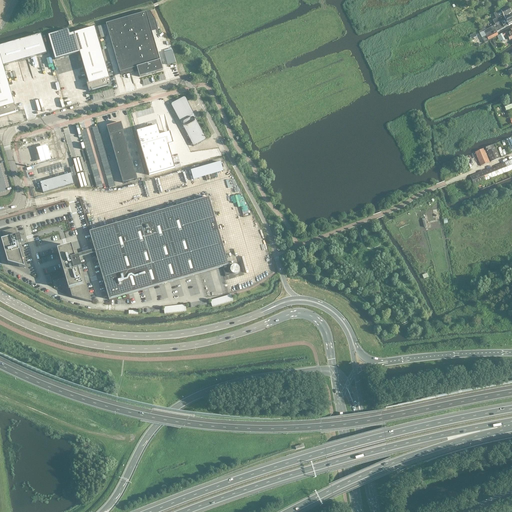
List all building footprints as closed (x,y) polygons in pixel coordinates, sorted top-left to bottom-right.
[(498,5),(494,7),(496,12),(497,12),(499,11),(498,8),(506,3),(504,0),(499,0),(496,2),(498,5)] [(500,17),(493,21),(495,25),(505,19),(510,17),(508,14),(511,13),(508,7),(501,11),(498,13),(500,17)] [(146,13),(107,24),(120,72),(137,67),(138,72),(140,77),(163,70),(152,31),(146,13)] [(486,36),(482,38),(484,42),(485,43),(489,41),(488,40),(496,36),(498,35),(496,32),(511,24),(511,16),(506,20),(503,22),(503,21),(486,30),(483,31),(486,36)] [(57,32),(48,35),(55,60),(80,53),(89,84),(87,84),(89,91),(112,85),(98,36),(95,27),(74,33),(70,34),(70,32),(69,29),(57,32)] [(0,117),(19,112),(17,106),(15,107),(3,66),(47,53),(41,34),(0,45),(0,117)] [(173,51),(172,51),(164,53),(168,66),(176,63),(173,51)] [(193,146),(194,148),(208,141),(194,114),(193,111),(191,109),(190,106),(188,103),(186,98),(184,98),(173,104),(172,105),(172,106),(174,109),(175,112),(177,114),(178,117),(192,144),(193,146)] [(506,111),(511,108),(511,100),(503,105),(506,111)] [(121,123),(114,125),(117,133),(123,131),(124,131),(121,123)] [(114,125),(107,127),(109,135),(116,133),(117,133),(114,125)] [(141,130),(137,132),(149,175),(175,168),(168,145),(173,143),(170,132),(160,135),(157,126),(141,130)] [(117,133),(116,133),(118,140),(125,138),(123,131),(117,133)] [(109,135),(111,142),(118,140),(116,133),(109,135)] [(125,138),(118,140),(120,147),(127,145),(125,138)] [(118,140),(111,142),(113,149),(120,147),(118,140)] [(494,144),(485,148),(491,162),(500,158),(494,144)] [(127,145),(120,147),(122,154),(129,152),(127,145)] [(48,146),(36,150),(38,155),(40,164),(52,161),(49,152),(48,146)] [(120,147),(113,149),(115,156),(122,154),(120,147)] [(484,149),(475,152),(481,166),(489,163),(484,149)] [(129,152),(122,154),(124,161),(131,159),(129,152)] [(122,154),(115,156),(117,163),(124,161),(122,154)] [(131,159),(124,161),(126,167),(133,165),(131,159)] [(492,168),(470,177),(474,186),(491,179),(494,178),(511,170),(511,159),(495,167),(496,168),(493,169),(492,168)] [(124,161),(117,163),(119,170),(126,167),(124,161)] [(133,165),(126,167),(128,174),(135,172),(133,165)] [(126,167),(119,170),(121,176),(128,174),(126,167)] [(197,169),(191,171),(194,180),(199,179),(197,169)] [(135,172),(128,174),(130,181),(137,179),(135,172)] [(43,193),(74,184),(71,173),(40,182),(43,193)] [(128,174),(121,176),(123,183),(130,181),(128,174)] [(209,198),(89,232),(109,300),(229,265),(209,198)] [(6,239),(3,240),(9,262),(22,258),(24,258),(21,246),(20,244),(22,243),(22,242),(22,241),(22,240),(22,239),(21,239),(20,235),(18,236),(15,228),(3,232),(6,239)] [(77,250),(60,255),(66,277),(70,289),(72,297),(92,303),(86,284),(84,275),(79,258),(78,255),(77,250)] [(232,295),(210,301),(211,304),(212,308),(233,302),(232,295)] [(163,308),(164,311),(164,315),(187,312),(186,309),(186,305),(163,308)]
